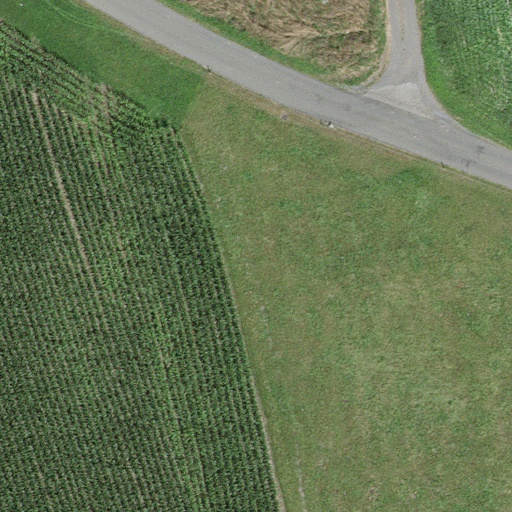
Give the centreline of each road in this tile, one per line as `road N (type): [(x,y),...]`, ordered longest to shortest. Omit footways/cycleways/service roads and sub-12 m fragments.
road 1 (unclassified): [(131,0),(511,177)]
road 2 (track): [(384,0),(395,127)]
